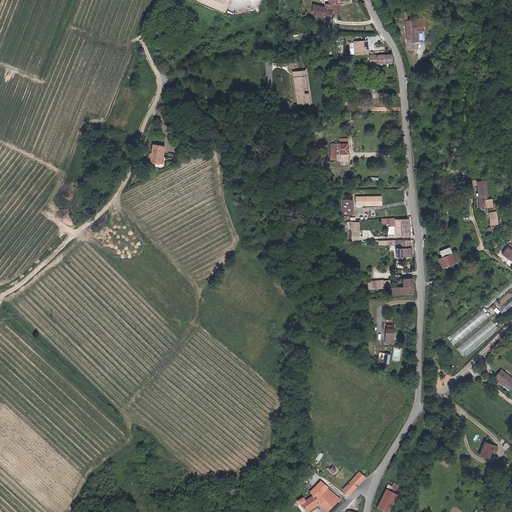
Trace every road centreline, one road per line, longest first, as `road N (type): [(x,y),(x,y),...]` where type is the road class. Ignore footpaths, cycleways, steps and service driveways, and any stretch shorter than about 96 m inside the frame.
road 1 (tertiary): [(368,0),(404,86),(423,277),(415,409)]
road 2 (unclassified): [(168,0),(141,41),(162,76),(124,184),(109,207),(0,295)]
road 3 (residential): [(511,325),(415,409)]
